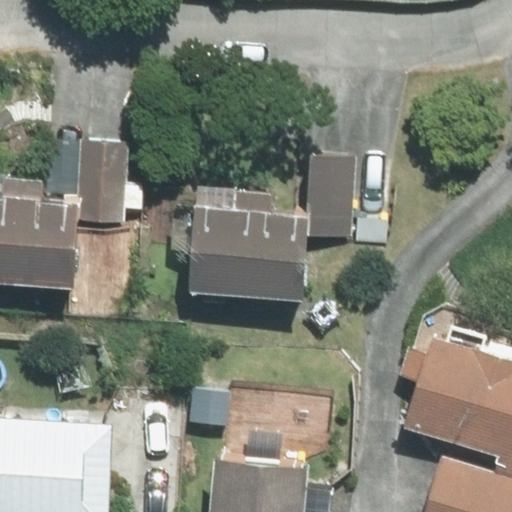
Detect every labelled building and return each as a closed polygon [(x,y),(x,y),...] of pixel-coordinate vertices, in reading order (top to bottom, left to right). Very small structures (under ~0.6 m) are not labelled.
[(127,138),(81,136),(77,222),(123,224),(127,138)] [(177,292),(284,301),(285,232),(350,234),(354,152),(295,149),(293,209),(263,208),(264,188),(212,186),(211,209),(183,197),(177,292)] [(0,281),(61,284),(64,200),(36,199),(37,168),(0,166),(0,281)] [(511,364),(426,346),(396,366),(393,423),(511,462),(511,364)] [(98,511),(104,422),(0,415),(0,511),(98,511)] [(295,511),(295,454),(191,454),(191,511),(295,511)] [(508,511),(511,500),(511,489),(439,467),(424,511),(508,511)]
